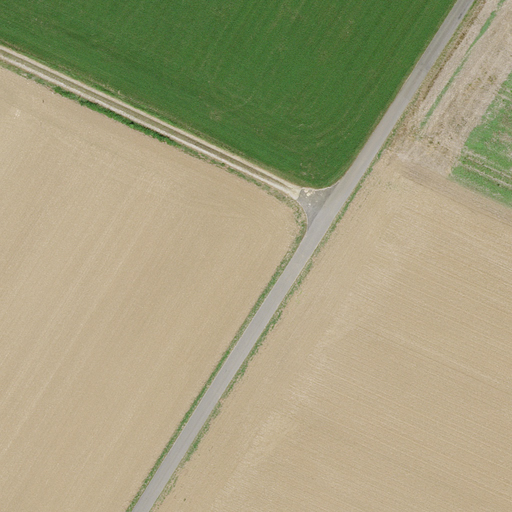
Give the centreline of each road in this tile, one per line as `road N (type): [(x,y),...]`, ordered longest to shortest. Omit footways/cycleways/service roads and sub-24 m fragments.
road 1 (unclassified): [(138,511),(463,0)]
road 2 (track): [(327,210),(0,55)]
